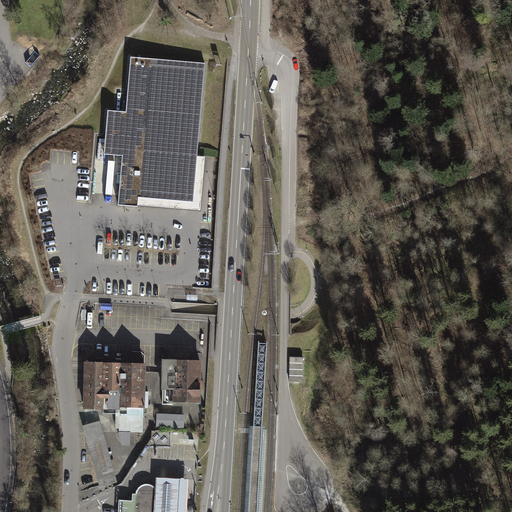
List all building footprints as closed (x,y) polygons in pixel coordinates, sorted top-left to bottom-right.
[(194,201),(204,63),(131,58),(126,112),(108,110),(105,152),(122,153),(118,205),(138,207),(139,197),(194,201)] [(97,302),(97,312),(105,312),(106,302),(97,302)] [(267,346),(258,345),(253,426),(263,426),(267,346)] [(192,353),(165,353),(164,386),(171,386),(171,400),(202,401),(203,374),(192,374),(192,353)] [(106,414),(121,414),(121,445),(132,445),(132,432),(145,432),(145,354),(86,354),(86,408),(106,408),(106,414)] [(290,357),(290,383),(303,383),(303,358),(290,357)] [(186,426),(186,412),(158,412),(158,426),(186,426)] [(118,481),(103,419),(86,424),(101,485),(118,481)] [(253,426),(251,426),(246,511),(260,511),(266,426),(263,426),(253,426)] [(156,487),(153,511),(186,511),(189,479),(174,478),(156,477),(156,487)] [(153,511),(156,487),(149,484),(146,484),(142,485),(139,487),(137,491),(137,495),(134,495),(133,501),(120,500),(119,511),(153,511)]
